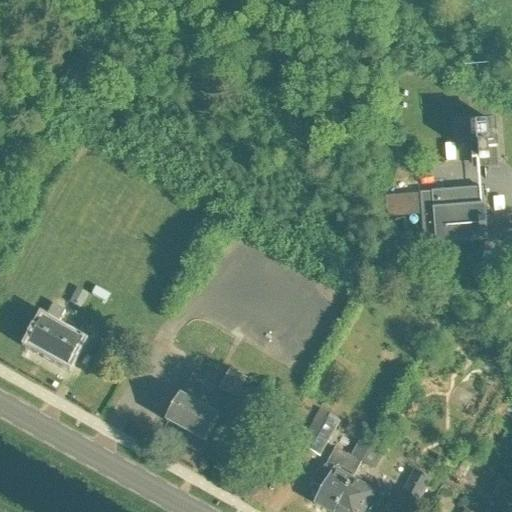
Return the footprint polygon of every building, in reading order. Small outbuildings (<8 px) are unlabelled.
[(498,168),(497,151),(498,151),(496,123),(467,124),(469,154),(471,154),(472,170),(498,168)] [(424,247),(436,247),(489,243),(486,206),(485,207),(483,190),(420,195),(424,247)] [(81,311),(88,297),(78,291),(70,305),(81,311)] [(30,347),(69,369),(83,344),(57,329),(66,313),(54,306),(45,322),(44,322),(30,347)] [(232,423),(237,413),(235,407),(201,389),(206,381),(194,374),(181,398),(180,398),(166,423),(188,435),(183,442),(185,448),(195,453),(200,452),(204,444),(205,445),(218,420),(226,424),(232,423)] [(300,446),(319,457),(339,423),(319,412),(300,446)] [(370,450),(359,444),(351,459),(335,450),(315,487),(323,491),(315,505),(326,511),(336,511),(353,481),(361,464),(362,465),(370,450)] [(381,456),(370,450),(362,465),(373,471),(381,456)] [(413,471),(394,506),(403,511),(414,511),(415,511),(422,499),(432,481),(413,471)] [(376,494),(353,481),(336,511),(376,511),(383,500),(375,496),(376,494)] [(511,490),(502,485),(494,499),(511,508),(511,490)] [(422,499),(415,511),(424,511),(429,503),(422,499)]
